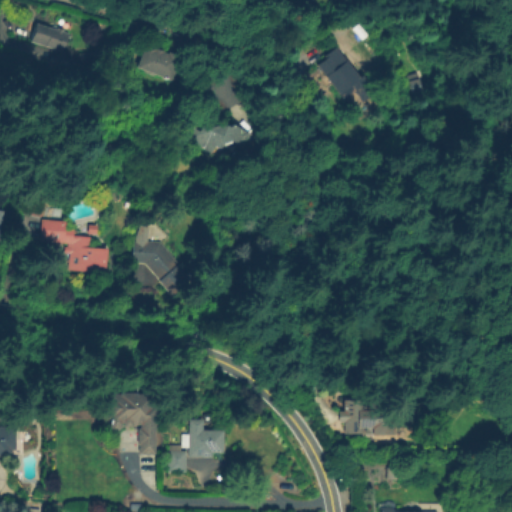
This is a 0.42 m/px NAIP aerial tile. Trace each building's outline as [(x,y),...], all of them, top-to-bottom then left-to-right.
[(35,21),(55,28),(56,26),(62,28),(61,29),(68,31),(62,50),(29,40),(35,21)] [(144,39),(166,50),(168,46),(184,54),(176,80),(136,66),(144,39)] [(334,45),(359,75),(362,73),(375,89),(361,100),(352,89),(344,96),(317,63),(325,57),(323,54),(334,45)] [(229,121),(249,131),(242,145),(229,139),(220,143),(218,146),(213,144),(210,152),(183,138),(189,125),(197,129),(201,122),(207,126),(216,123),(217,126),(225,123),(227,125),(229,121)] [(46,191),(41,215),(22,212),(26,187),(46,191)] [(89,235),(88,246),(107,247),(105,272),(68,269),(69,252),(65,251),(65,245),(67,245),(68,242),(39,239),(41,218),(66,220),(65,227),(74,228),(73,234),(89,235)] [(192,277),(171,295),(158,279),(159,278),(144,261),(133,261),(134,240),(135,240),(136,236),(139,225),(147,225),(146,240),(160,240),(192,277)] [(152,426),(152,455),(138,455),(138,426),(103,426),(104,398),(153,398),(152,426)] [(368,399),(368,412),(393,412),(393,432),(373,432),(373,426),(348,427),(348,400),(368,399)] [(222,429),(222,451),(211,451),(211,455),(188,455),(188,444),(186,444),(186,439),(188,439),(188,418),(202,418),(202,428),(222,429)] [(0,424),(14,425),(15,449),(11,449),(11,452),(6,452),(6,455),(0,455),(0,424)] [(184,444),(184,449),(187,449),(186,470),(168,470),(169,449),(170,443),(184,444)] [(398,478),(387,478),(387,466),(397,466),(398,478)]
